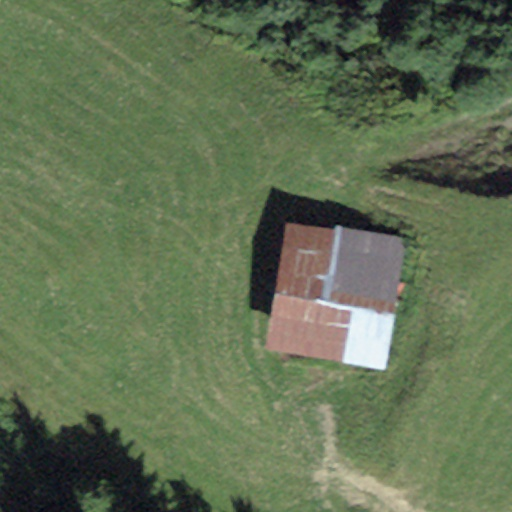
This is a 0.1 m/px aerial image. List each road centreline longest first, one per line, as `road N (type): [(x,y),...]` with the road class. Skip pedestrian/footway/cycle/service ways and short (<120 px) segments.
road 1 (track): [(0,224),(91,296),(216,376),(313,403)]
road 2 (track): [(511,120),(376,168)]
